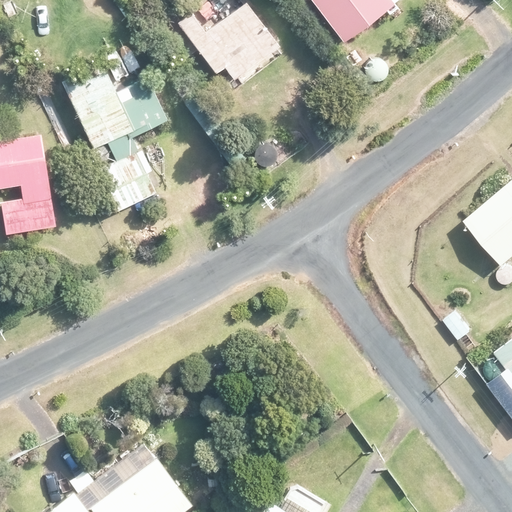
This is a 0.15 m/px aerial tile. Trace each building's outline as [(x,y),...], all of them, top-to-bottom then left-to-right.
[(181,22),(222,75),(230,68),(241,83),(288,47),(251,0),(246,0),(211,27),(197,9),(181,22)] [(310,0),(349,45),(401,0),(310,0)] [(160,190),(141,149),(144,148),(139,137),(175,120),(153,76),(121,91),(104,56),(63,76),(98,147),(110,141),(118,157),(86,173),(107,216),(160,190)] [(1,136),(0,130),(0,186),(2,186),(26,183),(29,200),(4,203),(8,232),(60,225),(47,130),(1,136)] [(511,257),(511,182),(473,219),(510,259),(511,257)] [(511,338),(502,346),(511,359),(511,338)] [(181,511),(197,499),(143,434),(95,474),(88,466),(71,479),(98,511),(181,511)] [(329,511),(335,502),(295,481),(283,504),(270,497),(261,511),(329,511)] [(94,511),(77,489),(47,511),(94,511)] [(408,511),(400,501),(385,511),(408,511)]
